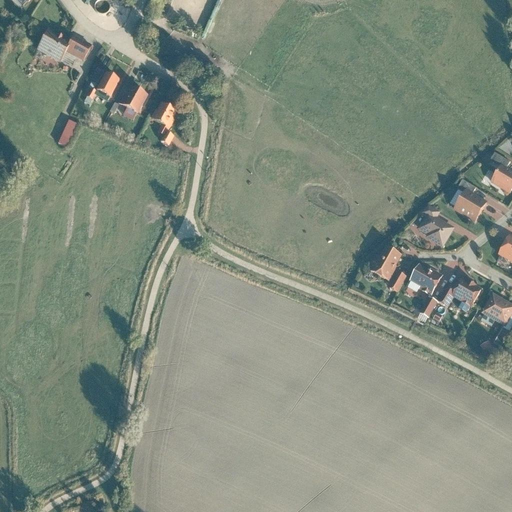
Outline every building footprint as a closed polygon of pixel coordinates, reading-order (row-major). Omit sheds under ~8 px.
[(14,0),(23,8),(31,0),(14,0)] [(65,54),(69,46),(48,34),(37,54),(58,66),(65,54)] [(82,63),(90,49),(73,40),(69,46),(65,54),(82,63)] [(109,100),(118,83),(104,76),(95,94),(109,100)] [(131,121),(144,98),(129,90),(120,105),(116,113),(131,121)] [(94,94),(89,91),(84,99),(89,102),(94,94)] [(120,105),(114,102),(108,114),(114,117),(116,113),(120,105)] [(177,113),(158,103),(148,122),(160,128),(157,134),(164,137),(177,113)] [(80,129),(66,122),(52,148),(66,154),(80,129)] [(166,148),(170,140),(164,137),(160,145),(166,148)] [(510,164),(495,155),(491,163),(500,169),(505,172),(510,164)] [(511,195),(511,192),(511,176),(505,172),(500,169),(491,183),(511,195)] [(476,189),(463,182),(458,191),(465,195),(466,192),(472,195),(476,189)] [(472,195),(466,192),(465,195),(454,214),(474,226),(487,205),(472,195)] [(439,215),(428,208),(419,217),(425,221),(428,217),(435,221),(439,215)] [(443,251),(454,234),(435,221),(428,217),(425,221),(418,231),(430,238),(428,242),(443,251)] [(511,242),(508,240),(497,258),(511,267),(511,242)] [(400,259),(386,251),(380,262),(377,260),(367,276),(388,288),(396,273),(393,272),(400,259)] [(432,296),(443,276),(431,270),(429,274),(419,268),(410,284),(432,296)] [(395,296),(404,280),(397,276),(388,292),(395,296)] [(481,293),(461,282),(452,298),(472,309),(481,293)] [(509,316),(511,310),(511,307),(494,297),(483,316),(502,327),(509,316)] [(427,320),(435,304),(429,301),(421,318),(427,320)] [(502,327),(492,347),(501,351),(511,329),(511,317),(509,316),(502,327)] [(495,356),(488,344),(480,348),(486,361),(495,356)]
